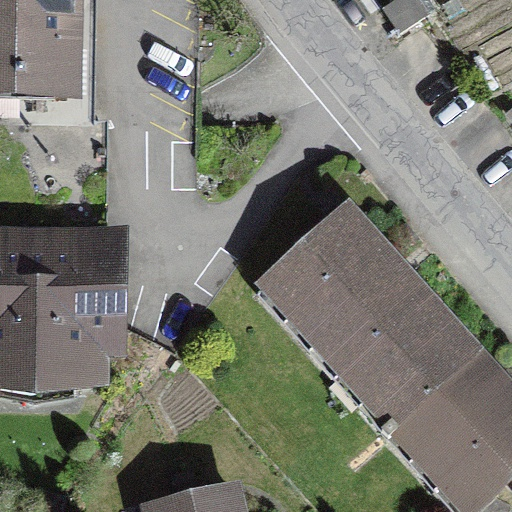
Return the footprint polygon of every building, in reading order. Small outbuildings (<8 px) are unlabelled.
[(0,234),(100,236),(102,124),(78,123),(80,0),(0,0),(0,124),(25,125),(24,178),(0,177),(0,234)] [(416,0),(399,0),(383,11),(400,35),(428,16),(416,0)] [(267,290),(464,511),(471,511),(511,476),(511,398),(349,216),(267,290)] [(117,346),(119,248),(0,245),(0,382),(77,384),(77,378),(93,378),(93,346),(117,346)] [(236,511),(232,494),(150,511),(236,511)]
